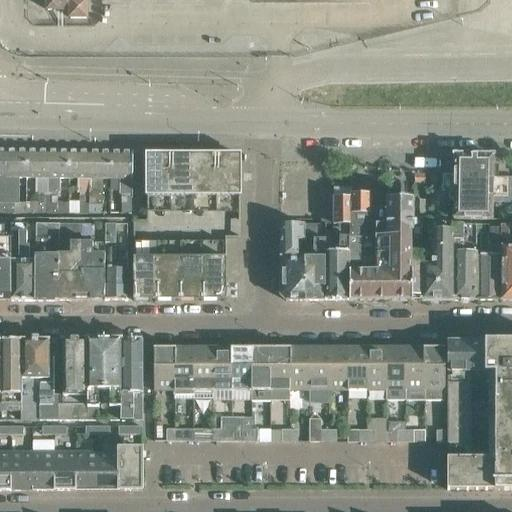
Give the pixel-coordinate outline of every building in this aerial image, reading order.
[(46,0),(46,4),(69,3),(69,12),(92,11),(92,2),(85,2),(84,0),(46,0)] [(16,203),(16,197),(17,197),(18,178),(28,179),(28,151),(7,151),(6,215),(27,214),(27,203),(16,203)] [(28,151),(28,179),(36,179),(35,197),(38,197),(38,203),(27,203),(27,214),(48,214),(49,151),(28,151)] [(57,202),(57,197),(59,197),(60,179),(69,179),(70,151),(49,151),(48,214),(68,214),(68,202),(57,202)] [(70,151),(69,179),(77,179),(77,197),(80,197),(80,214),(90,214),(90,152),(70,151)] [(90,214),(101,214),(101,209),(99,209),(99,198),(101,198),(102,180),(111,180),(112,152),(90,152),(90,214)] [(110,214),(122,214),(131,214),(131,198),(132,198),(132,152),(112,152),(111,180),(119,180),(119,195),(121,195),(120,203),(110,203),(110,214)] [(170,155),(146,155),(146,196),(170,196),(170,155)] [(193,155),(170,155),(170,196),(193,196),(193,155)] [(193,155),(193,196),(216,196),(216,155),(193,155)] [(216,196),(239,196),(239,155),(216,155),(216,196)] [(453,156),(453,173),(452,220),(493,220),(493,198),(508,198),(508,179),(498,178),(498,164),(493,164),(493,156),(491,156),(453,156)] [(423,174),(414,173),(413,184),(423,184),(423,174)] [(333,189),(333,220),(333,225),(349,225),(349,301),(420,301),(420,264),(420,220),(412,220),(412,219),(413,202),(413,201),(386,201),(386,210),(369,210),(369,196),(351,196),(351,189),(333,189)] [(413,202),(412,219),(424,219),(425,202),(413,202)] [(511,300),(511,224),(500,225),(500,229),(501,301),(511,300)] [(0,301),(11,302),(11,225),(0,225),(0,301)] [(11,302),(34,302),(35,225),(11,225),(11,302)] [(34,302),(57,302),(57,225),(35,225),(34,302)] [(81,245),(81,236),(80,236),(80,225),(57,225),(57,302),(80,302),(80,245),(81,245)] [(80,236),(81,236),(91,236),(90,225),(80,225),(80,236)] [(104,225),(104,255),(104,302),(126,302),(127,270),(114,270),(114,225),(104,225)] [(281,225),(280,259),(297,259),(297,241),(304,241),(304,236),(313,236),(325,236),(325,225),(295,225),(281,225)] [(325,301),(349,301),(349,225),(333,225),(325,225),(325,236),(325,253),(325,301)] [(452,230),(452,301),(477,301),(476,255),(476,225),(452,225),(452,230)] [(488,255),(476,255),(477,301),(501,301),(500,229),(488,229),(488,255)] [(431,264),(420,264),(420,301),(452,301),(452,230),(431,230),(431,264)] [(325,301),(325,253),(325,236),(313,236),(313,259),(304,259),(304,301),(325,301)] [(136,242),(136,254),(154,255),(154,243),(136,242)] [(91,245),(81,245),(80,245),(80,302),(104,302),(104,255),(91,255),(91,245)] [(156,259),(133,259),(133,301),(150,301),(150,298),(154,298),(154,301),(156,301),(156,259)] [(179,259),(156,259),(156,301),(173,301),(173,298),(177,298),(177,301),(179,301),(179,259)] [(179,259),(179,301),(195,301),(195,298),(200,298),(200,301),(202,301),(202,259),(179,259)] [(226,259),(202,259),(202,301),(218,301),(218,298),(223,298),(223,301),(226,301),(226,259)] [(286,301),(304,301),(304,259),(297,259),(280,259),(280,296),(286,301)] [(511,340),(446,341),(446,347),(446,443),(447,491),(511,490),(511,340)] [(21,403),(21,387),(21,341),(1,341),(1,421),(21,421),(21,403)] [(21,341),(21,387),(21,403),(21,421),(39,421),(39,403),(39,382),(53,382),(53,341),(21,341)] [(87,421),(87,341),(53,341),(53,382),(53,403),(39,403),(39,421),(87,421)] [(120,421),(121,341),(87,341),(87,421),(97,421),(97,391),(110,390),(110,421),(120,421)] [(142,421),(142,341),(121,341),(120,421),(142,421)] [(154,350),(154,392),(174,392),(174,349),(173,349),(173,350),(156,350),(156,349),(154,349),(154,350)] [(193,399),(193,349),(192,349),(192,350),(176,350),(176,349),(174,349),(174,392),(174,400),(193,399)] [(213,391),(212,349),(211,349),(211,350),(195,350),(195,349),(193,349),(193,399),(213,399),(213,391)] [(212,349),(213,391),(232,391),(232,349),(231,349),(231,350),(214,350),(214,349),(212,349)] [(232,349),(232,391),(251,391),(251,349),(250,349),(250,350),(233,350),(233,349),(232,349)] [(271,401),(271,349),(269,349),(269,350),(252,350),(253,349),(251,349),(251,391),(251,401),(271,401)] [(290,391),(290,349),(288,349),(288,350),(272,350),(272,349),(271,349),(271,401),(290,401),(290,391)] [(290,349),(290,391),(309,391),(309,349),(308,349),(308,350),(291,350),(291,349),(290,349)] [(309,349),(309,391),(329,391),(329,349),(327,349),(327,350),(311,350),(311,349),(309,349)] [(329,349),(329,391),(348,391),(348,349),(346,349),(346,350),(330,350),(330,349),(329,349)] [(348,349),(348,391),(367,391),(367,349),(366,349),(366,350),(349,350),(349,349),(348,349)] [(367,349),(367,391),(387,391),(387,349),(385,349),(385,350),(368,350),(368,349),(367,349)] [(406,401),(406,349),(404,349),(404,350),(387,350),(387,349),(387,391),(387,401),(406,401)] [(426,401),(425,349),(423,349),(423,350),(407,350),(407,349),(406,349),(406,401),(426,401)] [(426,401),(444,401),(445,401),(445,350),(445,349),(442,349),(442,350),(426,350),(426,349),(425,349),(426,401)] [(53,403),(53,382),(39,382),(39,403),(53,403)] [(219,430),(212,430),(212,442),(232,442),(232,418),(219,418),(219,430)] [(251,430),(244,430),(244,418),(232,418),(232,442),(251,442),(251,430)] [(330,431),(324,431),(324,420),(309,419),(309,443),(330,443),(330,431)] [(0,435),(10,436),(10,427),(0,427),(0,435)] [(23,436),(23,427),(10,427),(10,436),(23,436)] [(54,427),(42,427),(42,435),(54,435),(54,427)] [(66,427),(54,427),(54,435),(66,435),(66,427)] [(85,435),(97,435),(97,427),(85,427),(85,435)] [(97,427),(97,435),(109,435),(109,427),(97,427)] [(118,435),(130,435),(130,427),(118,427),(118,435)] [(142,427),(130,427),(130,435),(142,435),(142,427)] [(166,430),(166,442),(174,442),(174,430),(166,430)] [(182,430),(174,430),(174,442),(182,442),(182,430)] [(212,442),(212,430),(193,430),(193,442),(212,442)] [(270,430),(259,430),(259,443),(270,443),(270,430)] [(281,430),(270,430),(270,443),(281,443),(281,430)] [(281,430),(281,443),(289,443),(289,430),(281,430)] [(297,430),(289,430),(289,443),(297,443),(297,430)] [(367,431),(358,431),(358,443),(367,443),(367,431)] [(375,431),(367,431),(367,443),(374,443),(375,431)] [(405,431),(397,431),(397,443),(405,443),(405,431)] [(413,431),(405,431),(405,443),(413,443),(413,431)] [(444,443),(444,431),(436,431),(436,443),(444,443)] [(118,449),(118,453),(118,491),(142,491),(142,449),(118,449)] [(10,453),(0,453),(0,491),(11,491),(10,453)] [(32,453),(10,453),(11,491),(32,491),(32,453)] [(32,453),(32,491),(54,491),(54,453),(32,453)] [(75,453),(54,453),(54,491),(75,491),(75,453)] [(97,453),(75,453),(75,491),(97,491),(97,453)] [(97,491),(118,491),(118,453),(97,453),(97,491)]
